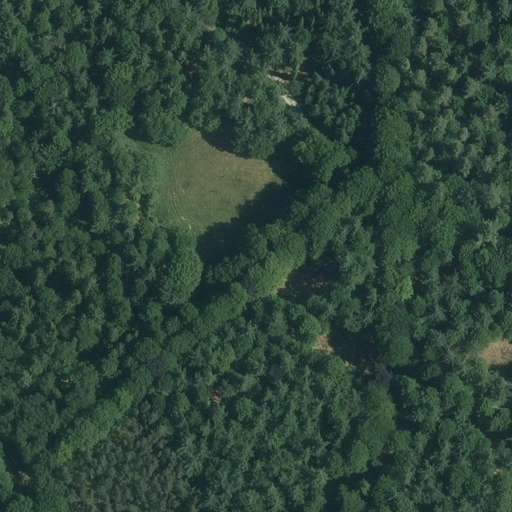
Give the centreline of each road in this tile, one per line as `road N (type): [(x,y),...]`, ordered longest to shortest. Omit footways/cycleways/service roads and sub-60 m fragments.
road 1 (track): [(337,511),(365,452),(388,344),(390,0)]
road 2 (track): [(346,179),(11,481)]
road 3 (track): [(511,41),(353,174)]
road 4 (track): [(511,280),(346,179)]
